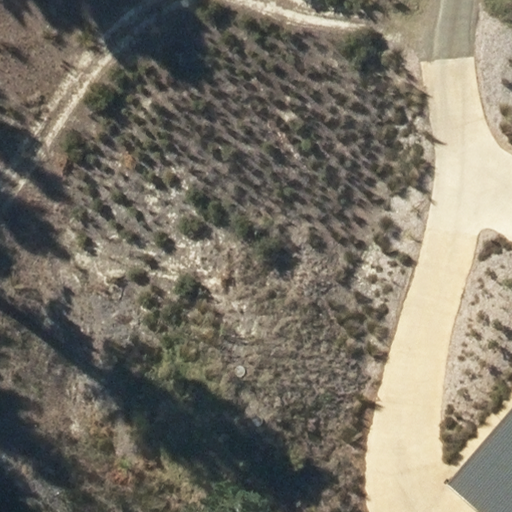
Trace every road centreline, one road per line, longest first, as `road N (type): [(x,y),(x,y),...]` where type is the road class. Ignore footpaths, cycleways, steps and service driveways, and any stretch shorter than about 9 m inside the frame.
road 1 (track): [(156,0),(112,36),(0,204)]
road 2 (track): [(453,49),(262,0)]
